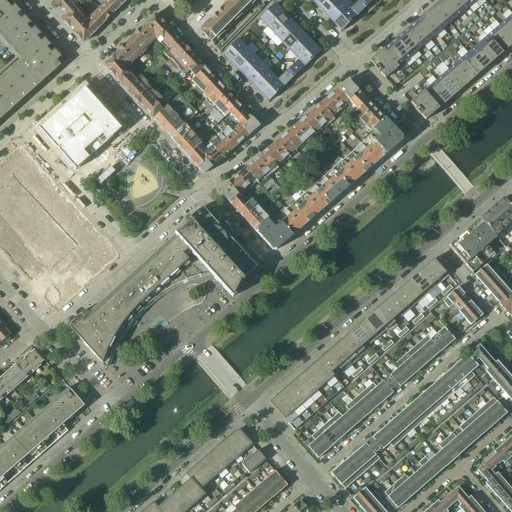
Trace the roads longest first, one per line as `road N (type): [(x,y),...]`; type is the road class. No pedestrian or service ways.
road 1 (residential): [(497,315),(316,481)]
road 2 (residential): [(249,402),(432,246)]
road 3 (residential): [(425,140),(277,271)]
road 4 (residential): [(87,63),(203,191)]
road 5 (residential): [(133,253),(20,127)]
road 6 (residential): [(123,511),(249,402)]
road 7 (residential): [(116,409),(1,511)]
road 8 (residential): [(181,27),(277,126)]
